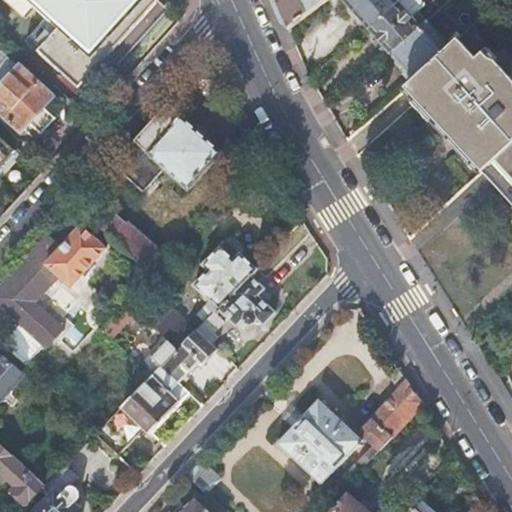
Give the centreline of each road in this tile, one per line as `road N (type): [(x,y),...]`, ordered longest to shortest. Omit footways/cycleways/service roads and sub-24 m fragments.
road 1 (unclassified): [(128,511),(369,254)]
road 2 (residential): [(216,0),(0,241)]
road 3 (primary): [(369,254),(228,0)]
road 4 (primary): [(511,479),(369,254)]
